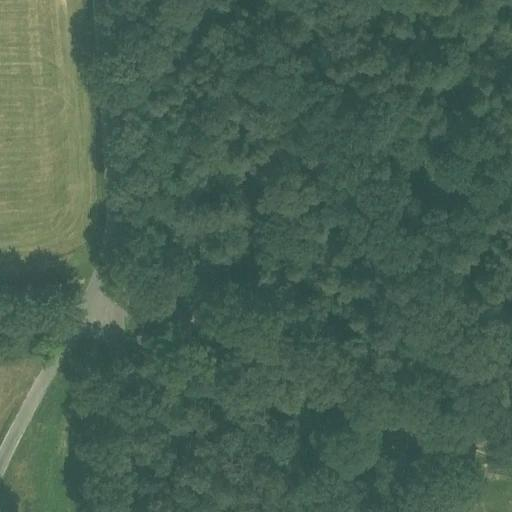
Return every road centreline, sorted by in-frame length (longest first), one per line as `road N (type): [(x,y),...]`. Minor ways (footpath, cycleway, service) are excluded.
road 1 (track): [(511,430),(484,446),(172,299),(113,294)]
road 2 (unclassified): [(113,294),(121,201),(109,0)]
road 3 (unclassified): [(0,480),(88,312),(113,294)]
road 4 (unclassified): [(113,294),(128,511)]
